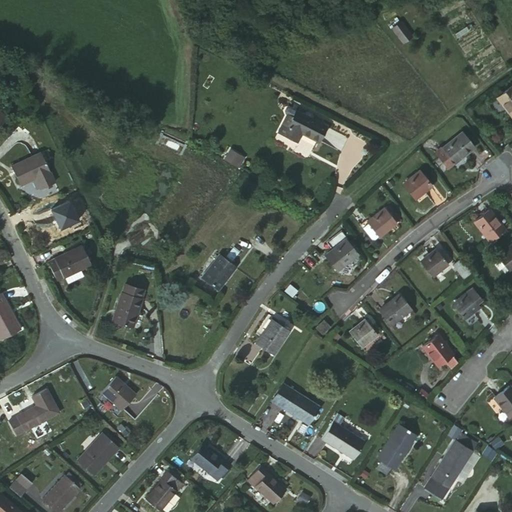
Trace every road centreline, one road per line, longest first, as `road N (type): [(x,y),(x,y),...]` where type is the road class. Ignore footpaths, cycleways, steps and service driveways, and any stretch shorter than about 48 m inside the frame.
road 1 (track): [(411,143),(228,58),(231,12)]
road 2 (residential): [(351,204),(274,273),(195,393)]
road 3 (residential): [(511,184),(493,181),(415,235),(340,303)]
road 4 (track): [(511,73),(411,143),(351,204)]
road 5 (residential): [(341,491),(195,393)]
road 6 (residential): [(195,393),(177,425),(98,511)]
road 7 (residential): [(195,393),(169,376),(57,339)]
road 8 (residential): [(57,339),(0,223)]
